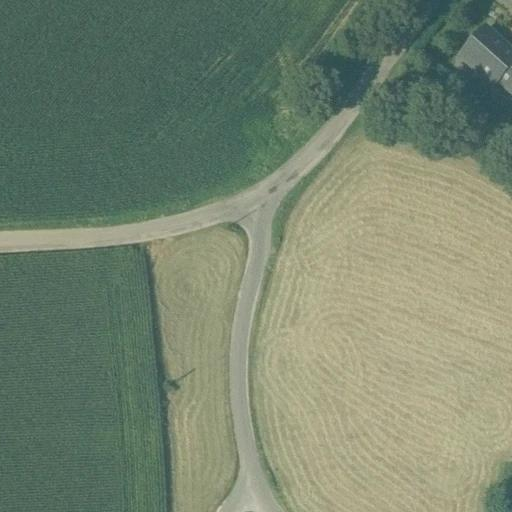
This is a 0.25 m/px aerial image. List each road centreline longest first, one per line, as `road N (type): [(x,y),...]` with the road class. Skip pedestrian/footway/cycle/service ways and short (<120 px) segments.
road 1 (residential): [(252,484),(238,392),(259,251),(254,199)]
road 2 (residential): [(427,0),(332,128),(254,199)]
road 3 (residential): [(254,199),(133,232),(0,241)]
